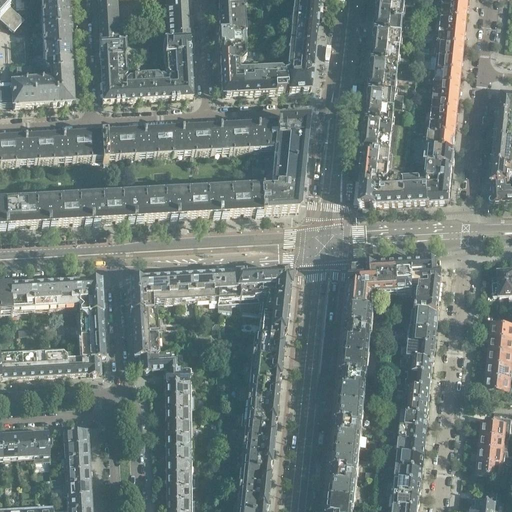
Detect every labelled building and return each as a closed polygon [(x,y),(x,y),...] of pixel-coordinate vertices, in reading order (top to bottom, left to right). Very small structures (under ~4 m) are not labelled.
[(15,0),(16,11),(25,11),(25,4),(24,0),(15,0)] [(67,8),(66,0),(40,0),(41,10),(67,8)] [(148,45),(164,44),(189,43),(188,37),(187,37),(185,11),(187,11),(186,0),(97,0),(100,42),(99,42),(99,48),(124,46),(140,45),(144,45),(148,45)] [(241,9),(240,0),(216,0),(218,1),(219,16),(244,15),(244,9),(241,9)] [(379,0),(379,5),(404,8),(423,9),(423,0),(379,0)] [(467,11),(467,0),(442,0),(442,2),(443,3),(443,8),(467,11)] [(316,27),(319,3),(296,1),(295,17),(292,17),(291,24),(316,27)] [(23,23),(0,2),(0,22),(13,34),(23,23)] [(405,16),(405,12),(404,11),(404,8),(379,5),(377,20),(403,23),(403,17),(405,16)] [(68,31),(67,8),(41,10),(42,23),(45,23),(46,32),(68,31)] [(465,24),(466,15),(467,11),(443,8),(442,12),(441,13),(440,18),(442,19),(441,21),(465,24)] [(242,30),(242,21),(244,21),(244,15),(219,16),(220,31),(218,32),(219,39),(245,37),(245,30),(242,30)] [(404,29),(402,28),(403,23),(377,20),(376,35),(401,37),(402,35),(403,34),(404,29)] [(464,37),(465,24),(441,21),(441,24),(440,24),(439,28),(441,29),(440,34),(464,37)] [(314,51),(316,27),(291,24),(290,33),(293,33),(292,48),(314,51)] [(69,53),(68,31),(46,32),(46,40),(43,40),(44,54),(69,53)] [(463,50),(464,41),(464,37),(440,34),(440,39),(438,40),(438,44),(439,45),(439,47),(463,50)] [(402,46),(402,41),(401,40),(401,37),(376,35),(374,50),(400,52),(400,46),(402,46)] [(241,46),(241,40),(243,40),(243,39),(245,39),(245,37),(219,39),(219,53),(245,52),(245,46),(241,46)] [(418,54),(419,45),(420,39),(412,39),(411,53),(418,54)] [(189,57),(189,48),(189,43),(164,44),(164,51),(166,51),(166,57),(165,57),(165,59),(189,57)] [(123,60),(123,54),(125,54),(124,46),(99,48),(100,62),(124,61),(124,60),(123,60)] [(461,63),(463,50),(439,47),(438,50),(437,50),(437,54),(438,55),(437,60),(461,63)] [(312,75),(314,51),(292,48),(288,48),(288,53),(286,53),(285,56),(291,57),(289,73),(312,75)] [(400,59),(399,58),(400,52),(374,50),(373,65),(398,67),(399,65),(400,64),(400,59)] [(242,67),(242,59),(246,59),(245,52),(219,53),(220,68),(242,67)] [(70,75),(69,58),(69,53),(44,54),(45,68),(48,67),(48,74),(50,76),(52,76),(70,75)] [(191,79),(189,57),(165,59),(166,59),(167,79),(169,80),(191,79)] [(460,76),(461,67),(461,63),(437,60),(437,65),(436,66),(435,69),(436,70),(436,73),(460,76)] [(124,81),(123,62),(124,62),(124,61),(100,62),(101,84),(123,82),(124,81)] [(399,75),(399,71),(398,70),(398,67),(373,65),(371,80),(397,82),(398,76),(399,75)] [(242,99),(241,77),(238,77),(238,73),(239,73),(239,69),(240,68),(242,67),(220,68),(222,100),(242,99)] [(286,96),(285,77),(282,75),(272,75),(272,72),(263,73),(264,97),(286,96)] [(264,97),(263,73),(254,73),(254,76),(241,77),(242,99),(264,97)] [(310,95),(312,75),(289,73),(289,78),(286,78),(285,77),(286,96),(310,95)] [(459,89),(460,80),(460,76),(436,73),(436,76),(435,77),(434,83),(435,84),(435,86),(459,89)] [(72,108),(70,75),(52,76),(52,85),(55,87),(56,109),(72,108)] [(169,103),(168,89),(167,89),(167,82),(165,81),(159,81),(159,79),(146,80),(147,104),(169,103)] [(192,101),(191,79),(169,80),(167,82),(167,89),(168,89),(169,103),(192,101)] [(147,104),(146,80),(132,81),(132,83),(126,83),(125,85),(125,92),(124,92),(125,105),(147,104)] [(397,90),(396,88),(397,82),(371,80),(370,95),(396,97),(396,95),(397,94),(397,90)] [(125,105),(124,92),(125,92),(125,85),(123,82),(101,84),(102,106),(125,105)] [(56,109),(55,87),(52,85),(48,85),(45,83),(33,84),(34,110),(56,109)] [(414,99),(416,84),(407,83),(406,98),(414,99)] [(34,110),(33,84),(11,85),(13,107),(12,107),(12,111),(34,110)] [(13,107),(11,85),(11,86),(11,87),(0,87),(0,107),(12,107),(13,107)] [(457,102),(459,89),(435,86),(435,89),(433,89),(433,93),(434,94),(434,99),(457,102)] [(396,105),(396,101),(395,100),(396,97),(370,95),(368,109),(394,112),(395,106),(396,105)] [(511,96),(509,97),(509,96),(504,95),(504,96),(502,96),(501,107),(499,107),(498,116),(511,117),(511,96)] [(456,115),(457,106),(457,102),(434,99),(433,104),(432,105),(432,108),(433,109),(432,112),(456,115)] [(394,119),(393,118),(394,112),(368,109),(367,124),(393,127),(393,124),(394,124),(394,119)] [(455,128),(456,115),(432,112),(431,113),(431,117),(432,118),(431,125),(455,128)] [(511,143),(511,117),(498,116),(496,142),(511,143)] [(275,141),(278,141),(291,142),(291,140),(305,141),(307,125),(278,127),(278,128),(257,129),(257,128),(250,128),(250,129),(229,130),(229,129),(220,130),(222,154),(228,154),(228,156),(252,155),(252,152),(263,152),(275,151),(275,150),(275,141)] [(396,143),(398,128),(367,125),(365,139),(396,143)] [(454,138),(455,128),(431,125),(431,128),(430,128),(429,134),(430,134),(430,138),(455,141),(455,138),(454,138)] [(222,154),(220,130),(212,130),(212,131),(191,133),(191,131),(182,132),(184,156),(191,156),(191,158),(214,157),(214,154),(222,154)] [(184,156),(182,132),(174,132),(174,133),(153,135),(153,133),(144,134),(146,158),(153,158),(153,160),(176,159),(176,156),(184,156)] [(146,158),(144,134),(136,134),(136,135),(115,137),(115,135),(108,136),(108,137),(104,137),(106,165),(108,165),(108,160),(115,159),(115,162),(139,161),(139,158),(146,158)] [(106,165),(104,137),(100,137),(100,136),(93,137),(93,138),(72,139),(72,138),(63,138),(65,162),(72,162),(72,164),(95,163),(95,161),(102,160),(102,166),(106,165)] [(65,162),(63,138),(55,139),(55,140),(34,141),(34,140),(25,140),(27,164),(34,164),(34,166),(58,165),(58,163),(65,162)] [(454,156),(455,146),(454,146),(455,141),(430,138),(429,143),(428,144),(428,148),(429,149),(428,151),(431,151),(430,153),(454,156)] [(395,157),(396,143),(365,139),(364,154),(392,157),(395,157)] [(27,164),(25,140),(17,141),(17,142),(0,142),(0,168),(20,167),(20,165),(27,164)] [(300,192),(303,164),(305,141),(291,140),(291,142),(278,141),(275,141),(275,150),(284,151),(283,156),(282,156),(279,189),(280,189),(300,192)] [(511,143),(496,142),(493,168),(511,169),(511,143)] [(453,169),(454,156),(430,153),(430,160),(428,160),(427,167),(429,167),(453,169)] [(407,165),(407,159),(395,157),(392,157),(364,154),(362,169),(386,172),(391,172),(398,173),(405,174),(407,165)] [(451,185),(453,169),(429,167),(427,183),(451,185)] [(511,169),(493,168),(491,183),(510,185),(511,178),(511,177),(511,169)] [(385,183),(386,172),(362,169),(361,184),(381,186),(385,183)] [(451,185),(427,183),(427,186),(428,209),(447,208),(449,207),(451,185)] [(511,204),(511,186),(510,185),(491,183),(490,200),(489,202),(490,204),(492,205),(511,204)] [(382,211),(381,191),(381,186),(361,184),(358,209),(362,209),(362,210),(362,211),(363,211),(372,212),(373,212),(382,211)] [(405,210),(404,185),(396,186),(394,188),(389,188),(387,190),(381,191),(382,211),(405,210)] [(428,209),(427,186),(419,187),(417,185),(404,185),(405,210),(428,209)] [(298,214),(300,192),(280,189),(279,196),(262,196),(263,218),(289,216),(295,216),(298,214)] [(263,218),(262,196),(262,194),(251,194),(251,192),(229,193),(229,195),(219,196),(220,220),(255,218),(255,220),(262,219),(262,218),(263,218)] [(220,220),(219,196),(209,197),(209,194),(186,195),(187,198),(177,198),(178,223),(186,222),(186,221),(213,219),(213,221),(220,220)] [(178,223),(177,198),(166,199),(166,196),(144,197),(145,200),(134,201),(136,225),(144,225),(144,223),(171,222),(171,223),(178,223)] [(136,225),(134,201),(124,201),(124,199),(102,200),(102,202),(91,203),(93,228),(101,227),(101,226),(128,224),(128,226),(136,225)] [(93,228),(91,203),(81,203),(81,201),(59,202),(59,204),(48,205),(50,230),(58,230),(58,228),(85,227),(85,228),(93,228)] [(50,230),(48,205),(39,206),(39,203),(18,204),(18,207),(5,208),(7,233),(15,232),(15,231),(29,230),(42,229),(42,231),(50,230)] [(438,314),(441,287),(441,277),(441,269),(440,268),(412,269),(413,292),(420,292),(419,299),(418,299),(417,312),(438,314)] [(413,295),(413,292),(412,269),(397,270),(398,295),(398,297),(412,296),(413,295)] [(398,295),(397,270),(377,271),(378,295),(378,299),(385,298),(384,296),(398,295)] [(378,295),(377,271),(353,273),(352,274),(352,282),(351,282),(348,312),(371,315),(373,296),(378,295)] [(511,274),(506,274),(505,273),(501,273),(500,275),(498,275),(499,291),(493,291),(493,299),(499,299),(499,300),(511,299),(511,274)] [(289,301),(291,282),(291,281),(286,276),(259,278),(260,298),(265,298),(289,301)] [(258,302),(260,298),(259,278),(215,280),(217,305),(217,316),(263,320),(265,302),(258,302)] [(217,305),(215,280),(170,283),(172,308),(180,307),(180,305),(208,304),(208,306),(217,305)] [(172,308),(170,283),(130,285),(131,316),(152,314),(152,307),(163,306),(163,308),(172,308)] [(101,317),(100,287),(54,289),(55,314),(64,314),(64,312),(76,311),(78,309),(81,311),(78,314),(78,318),(101,317)] [(55,314),(54,289),(9,292),(10,315),(10,317),(19,316),(19,314),(47,313),(47,314),(55,314)] [(0,315),(10,315),(9,292),(0,292),(0,315)] [(285,344),(289,301),(265,298),(265,302),(263,320),(261,342),(284,344),(285,344)] [(372,343),(372,335),(370,335),(371,324),(373,325),(374,315),(371,315),(348,312),(346,330),(349,330),(347,344),(345,344),(343,360),(370,363),(370,354),(368,353),(369,343),(372,343)] [(436,334),(438,314),(417,312),(416,312),(416,313),(414,313),(411,315),(409,331),(436,334)] [(157,351),(156,337),(155,323),(157,323),(157,316),(155,314),(152,314),(131,316),(134,361),(140,361),(156,360),(159,357),(159,351),(157,351)] [(103,340),(101,317),(78,318),(76,321),(77,327),(79,327),(80,341),(103,340)] [(511,329),(504,329),(492,327),(492,333),(491,333),(490,340),(491,341),(511,343),(511,329)] [(435,348),(436,334),(409,331),(408,346),(435,348)] [(104,363),(103,340),(80,341),(80,355),(79,355),(79,362),(82,364),(98,363),(104,363)] [(280,366),(281,351),(284,350),(284,344),(261,342),(256,341),(255,355),(252,355),(252,363),(280,366)] [(511,356),(511,343),(491,341),(490,346),(489,346),(489,354),(490,354),(511,356)] [(434,363),(435,348),(408,346),(407,360),(408,360),(434,363)] [(67,379),(66,359),(66,357),(65,356),(52,356),(52,354),(43,355),(45,380),(67,379)] [(175,372),(174,354),(165,355),(163,357),(159,357),(156,360),(140,361),(141,376),(144,375),(144,376),(148,376),(148,375),(151,375),(151,374),(165,373),(175,372)] [(511,370),(511,361),(511,356),(490,354),(489,359),(488,359),(487,367),(488,367),(511,370)] [(45,380),(43,355),(34,355),(34,357),(21,358),(22,381),(45,380)] [(0,382),(22,381),(21,358),(8,359),(8,356),(0,356),(0,382)] [(99,378),(98,363),(82,364),(79,362),(75,362),(72,358),(66,359),(67,379),(88,377),(88,378),(91,378),(92,379),(94,379),(96,378),(99,378)] [(367,390),(368,382),(365,382),(366,371),(369,371),(370,363),(343,360),(342,376),(344,377),(342,390),(340,390),(338,407),(365,410),(366,401),(363,401),(364,390),(367,390)] [(432,377),(434,363),(408,360),(408,365),(406,365),(405,374),(432,377)] [(278,382),(280,366),(252,363),(251,372),(253,372),(251,385),(280,388),(280,383),(278,382)] [(510,383),(511,370),(488,367),(488,372),(487,372),(486,380),(487,380),(510,383)] [(188,371),(175,372),(165,373),(165,377),(164,377),(163,378),(163,383),(165,384),(165,386),(166,386),(174,386),(175,385),(178,385),(179,386),(188,386),(188,371)] [(431,391),(432,377),(405,374),(404,384),(406,384),(405,388),(431,391)] [(509,396),(510,383),(487,380),(487,385),(485,385),(485,393),(486,393),(486,394),(487,394),(486,399),(496,400),(497,395),(509,396)] [(188,399),(188,386),(179,386),(178,385),(175,385),(174,386),(166,386),(166,391),(165,393),(165,396),(166,397),(166,399),(174,399),(175,398),(178,398),(179,399),(188,399)] [(276,410),(277,397),(277,395),(279,394),(280,388),(251,385),(250,399),(248,398),(247,407),(276,410)] [(429,405),(431,391),(405,388),(405,393),(403,393),(402,402),(429,405)] [(188,412),(188,399),(179,399),(178,398),(175,398),(174,399),(166,399),(166,404),(165,406),(165,409),(166,410),(166,412),(174,412),(176,411),(178,411),(179,412),(188,412)] [(428,419),(429,405),(402,402),(401,411),(403,412),(403,417),(428,419)] [(274,426),(275,416),(276,410),(247,407),(246,417),(248,417),(247,430),(275,432),(276,427),(274,426)] [(362,438),(363,430),(360,429),(361,418),(364,419),(365,410),(338,407),(337,424),(339,425),(338,438),(335,438),(333,455),(360,458),(361,449),(358,448),(359,438),(362,438)] [(189,425),(188,412),(179,412),(178,411),(176,411),(174,412),(166,412),(166,417),(165,419),(165,422),(166,423),(166,426),(174,425),(176,424),(178,424),(180,425),(189,425)] [(426,432),(428,419),(403,417),(401,416),(399,429),(426,432)] [(504,441),(506,422),(493,420),(493,426),(483,425),(482,430),(481,430),(480,438),(481,438),(481,439),(504,441)] [(194,433),(192,431),(189,431),(189,425),(180,425),(178,424),(176,424),(174,425),(166,426),(167,430),(165,432),(165,435),(167,436),(167,439),(174,439),(176,437),(178,437),(180,438),(189,438),(192,438),(194,437),(194,433)] [(425,445),(426,432),(399,429),(398,443),(425,445)] [(271,454),(273,441),(273,439),(275,438),(275,432),(247,430),(246,443),(244,442),(243,451),(271,454)] [(88,444),(88,440),(87,439),(86,434),(65,435),(65,440),(63,440),(64,448),(66,448),(87,447),(87,445),(88,444)] [(54,449),(53,438),(48,439),(48,436),(39,436),(39,438),(32,439),(33,460),(42,459),(42,461),(49,460),(49,449),(54,449)] [(189,452),(189,438),(180,438),(178,437),(176,437),(174,439),(167,439),(167,443),(165,445),(165,448),(167,449),(167,452),(175,452),(176,450),(178,450),(180,452),(189,452)] [(33,460),(32,439),(16,440),(17,461),(27,460),(28,462),(31,461),(32,460),(33,460)] [(503,454),(504,441),(481,439),(481,443),(480,443),(479,451),(480,451),(480,452),(503,454)] [(17,461),(16,440),(1,440),(2,462),(11,461),(12,463),(15,462),(16,461),(17,461)] [(424,458),(425,445),(398,443),(398,446),(401,447),(400,456),(424,458)] [(89,457),(89,449),(87,448),(87,447),(66,448),(66,461),(88,459),(88,458),(89,457)] [(189,465),(189,452),(180,452),(178,450),(176,450),(175,452),(167,452),(167,456),(166,458),(166,461),(167,462),(167,465),(175,465),(176,463),(178,463),(180,465),(189,465)] [(270,469),(271,460),(271,454),(243,451),(242,460),(244,460),(243,473),(271,476),(271,471),(270,469)] [(501,467),(503,454),(480,452),(479,457),(478,456),(477,464),(479,465),(501,467)] [(357,487),(358,478),(355,478),(356,467),(359,468),(360,458),(333,455),(332,473),(334,473),(333,487),(330,487),(328,504),(355,507),(356,497),(353,497),(354,487),(357,487)] [(422,472),(424,458),(400,456),(398,469),(422,472)] [(90,470),(89,462),(88,461),(88,459),(66,461),(67,474),(89,472),(89,471),(90,470)] [(189,478),(189,465),(180,465),(178,463),(176,463),(175,465),(167,465),(167,469),(166,471),(166,474),(167,475),(167,478),(175,478),(176,477),(179,477),(180,478),(189,478)] [(500,481),(501,467),(479,465),(478,470),(477,470),(476,477),(477,478),(500,481)] [(421,485),(422,472),(398,469),(397,483),(421,485)] [(90,483),(90,479),(90,475),(89,474),(89,472),(67,474),(65,474),(66,487),(68,487),(89,485),(89,484),(90,483)] [(267,498),(268,485),(268,483),(270,482),(271,476),(243,473),(241,487),(239,487),(238,496),(267,498)] [(189,491),(189,478),(180,478),(179,477),(176,477),(175,478),(167,478),(167,482),(166,484),(166,487),(167,488),(167,491),(175,491),(176,489),(179,489),(180,491),(189,491)] [(421,485),(397,483),(394,482),(394,488),(396,488),(396,496),(420,498),(421,485)] [(91,495),(91,488),(89,487),(89,485),(68,487),(68,491),(66,491),(66,499),(69,499),(90,498),(90,497),(91,495)] [(190,504),(189,491),(180,491),(179,489),(176,489),(175,491),(167,491),(168,495),(166,497),(166,500),(168,501),(168,504),(175,504),(177,503),(179,503),(180,504),(190,504)] [(494,511),(495,506),(496,507),(497,496),(484,494),(483,501),(484,501),(484,505),(475,504),(475,507),(472,507),(472,511),(470,511),(494,511)] [(265,511),(266,504),(267,498),(238,496),(237,504),(239,504),(238,511),(265,511)] [(418,511),(420,498),(396,496),(393,496),(392,502),(394,502),(393,509),(418,511)] [(92,508),(91,501),(90,499),(90,498),(69,499),(69,511),(75,511),(91,511),(91,510),(92,508)] [(189,511),(190,504),(180,504),(179,503),(177,503),(175,504),(168,504),(168,508),(166,510),(166,511),(189,511)]
